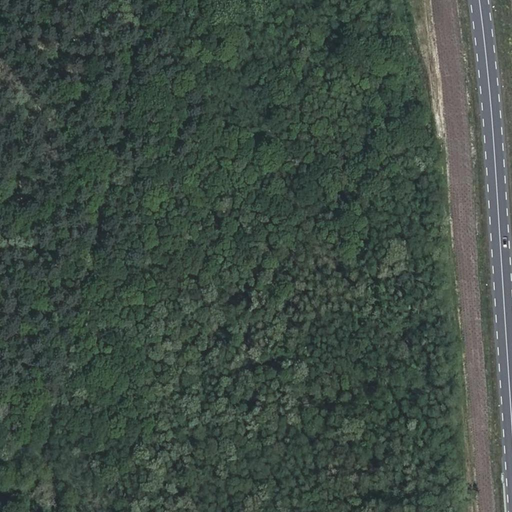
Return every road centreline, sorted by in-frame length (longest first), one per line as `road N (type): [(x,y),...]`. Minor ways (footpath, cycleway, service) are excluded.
road 1 (track): [(146,0),(48,450),(66,511)]
road 2 (primary): [(511,413),(479,0)]
